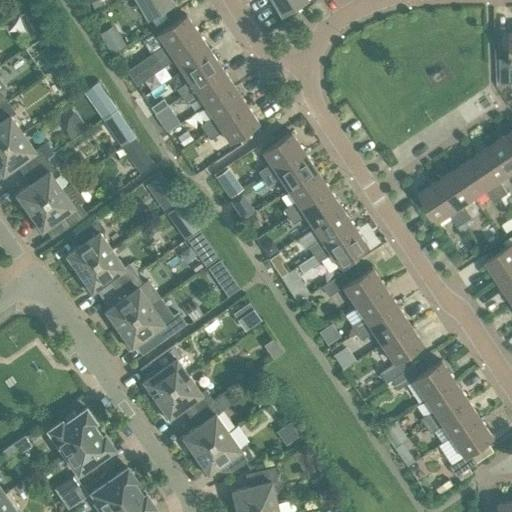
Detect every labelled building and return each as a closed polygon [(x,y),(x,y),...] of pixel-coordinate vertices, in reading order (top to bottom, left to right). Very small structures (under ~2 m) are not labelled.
[(137,0),(147,17),(173,1),(172,0),(137,0)] [(273,0),(281,14),(284,12),(289,19),(301,11),(300,10),(315,0),(273,0)] [(127,70),(131,76),(198,31),(186,13),(157,32),(165,44),(127,70)] [(511,82),(511,30),(511,49),(511,57),(500,58),(501,82),(511,82)] [(181,69),(210,49),(198,31),(131,76),(136,84),(175,59),(181,69)] [(119,34),(104,42),(109,52),(124,44),(119,34)] [(177,88),(182,95),(222,67),(210,49),(181,69),(189,80),(177,88)] [(205,105),(235,85),(222,67),(182,95),(186,102),(198,94),(205,105)] [(92,100),(104,91),(98,81),(85,90),(92,100)] [(246,103),(235,85),(205,105),(213,116),(201,124),(205,131),(246,103)] [(164,97),(151,106),(156,113),(169,105),(164,97)] [(0,146),(23,131),(11,113),(14,111),(7,100),(0,105),(0,146)] [(246,103),(205,131),(205,132),(197,137),(202,144),(222,130),(230,141),(259,122),(246,103)] [(110,128),(123,120),(116,110),(103,119),(110,128)] [(178,136),(183,145),(193,139),(187,130),(178,136)] [(35,147),(23,131),(0,146),(0,174),(18,162),(24,172),(46,156),(47,157),(63,146),(59,140),(54,143),(53,142),(49,145),(46,141),(35,148),(35,147)] [(259,170),(263,175),(304,149),(291,131),(263,150),(271,162),(259,170)] [(511,172),(511,134),(510,132),(492,144),(511,173),(511,172)] [(492,144),(478,153),(474,156),(502,197),(508,192),(501,180),(511,173),(492,144)] [(139,174),(152,166),(140,146),(126,155),(139,174)] [(287,187),(316,168),(304,149),(263,175),(268,184),(280,176),(287,187)] [(58,184),(60,184),(51,169),(54,167),(47,157),(46,156),(24,172),(31,181),(13,194),(20,205),(24,203),(29,210),(62,186),(58,184)] [(474,156),(456,168),(475,197),(487,189),(495,201),(502,197),(474,156)] [(288,213),(328,186),(316,168),(287,187),(296,201),(285,208),(288,213)] [(475,197),(456,168),(438,180),(466,221),(472,216),(464,204),(475,197)] [(160,172),(146,183),(154,194),(168,184),(160,172)] [(39,231),(45,227),(51,236),(85,212),(79,204),(86,199),(72,180),(63,187),(62,186),(29,210),(34,218),(31,220),(39,231)] [(438,180),(420,192),(427,203),(439,221),(451,213),(459,225),(466,221),(438,180)] [(313,225),(342,206),(328,186),(288,213),(294,222),(306,214),(313,225)] [(174,220),(187,211),(181,201),(168,210),(174,220)] [(252,211),(246,201),(237,208),(243,217),(252,211)] [(427,203),(422,206),(433,224),(439,221),(427,203)] [(355,226),(347,214),(342,206),(313,225),(322,238),(310,246),(314,253),(355,226)] [(243,218),(252,231),(262,224),(254,212),(243,218)] [(74,264),(79,271),(112,247),(100,230),(104,228),(97,218),(74,234),(81,243),(63,256),(71,266),(74,264)] [(319,260),(330,252),(339,265),(368,245),(355,226),(314,253),(319,260)] [(272,239),(262,246),(268,256),(278,249),(272,239)] [(511,242),(486,260),(498,279),(511,269),(511,242)] [(113,289),(136,273),(128,263),(125,265),(112,247),(79,271),(85,279),(82,281),(90,292),(107,280),(113,289)] [(283,261),(277,251),(270,256),(276,266),(283,261)] [(314,253),(298,264),(303,271),(319,260),(314,253)] [(350,281),(343,271),(322,285),(329,295),(343,286),(356,304),(385,285),(372,266),(350,281)] [(292,268),(281,276),(286,283),(297,276),(292,268)] [(511,269),(498,279),(511,297),(511,296),(511,269)] [(136,273),(113,289),(120,299),(103,311),(110,322),(113,320),(118,327),(152,304),(139,286),(143,283),(136,273)] [(228,284),(222,288),(227,296),(239,287),(234,280),(228,284)] [(356,304),(364,317),(352,325),(357,332),(398,305),(385,285),(356,304)] [(152,304),(118,327),(124,335),(121,337),(128,348),(136,342),(143,351),(186,321),(178,311),(173,314),(161,297),(152,304)] [(374,331),(379,339),(382,343),(410,324),(398,305),(357,332),(362,339),(374,331)] [(408,367),(406,365),(401,357),(423,343),(410,324),(382,343),(395,362),(380,371),(386,381),(391,378),(408,367)] [(156,398),(189,374),(177,357),(181,354),(174,344),(142,367),(149,376),(140,382),(148,393),(151,391),(156,398)] [(423,395),(452,376),(441,359),(419,374),(412,364),(408,367),(391,378),(398,389),(413,379),(423,395)] [(189,374),(156,398),(162,406),(158,408),(166,419),(184,406),(190,415),(212,400),(205,389),(201,392),(189,374)] [(468,398),(452,376),(423,395),(433,410),(422,418),(427,425),(468,398)] [(480,417),(468,398),(427,425),(431,432),(443,424),(451,436),(480,417)] [(190,448),(195,453),(228,430),(216,413),(220,410),(212,400),(190,415),(197,425),(179,437),(186,448),(190,446),(191,447),(190,448)] [(48,429),(64,452),(97,429),(92,422),(95,420),(86,407),(64,422),(62,419),(48,429)] [(470,451),(493,436),(480,417),(451,436),(464,455),(449,465),(456,475),(477,461),(470,451)] [(396,420),(383,429),(394,444),(407,436),(396,420)] [(97,429),(64,452),(78,472),(114,447),(104,433),(101,436),(97,429)] [(228,430),(195,453),(200,461),(197,464),(205,474),(222,462),(229,471),(251,455),(244,445),(240,448),(228,430)] [(12,442),(20,452),(31,444),(24,434),(12,442)] [(20,452),(12,442),(1,450),(8,460),(20,452)] [(408,451),(401,456),(407,465),(414,460),(408,451)] [(93,501),(99,511),(103,511),(138,488),(133,482),(136,480),(127,466),(91,491),(96,499),(93,501)] [(234,503),(236,511),(276,501),(271,481),(276,480),(273,468),(246,474),(249,485),(229,490),(232,503),(234,503)] [(54,487),(61,497),(81,483),(74,473),(54,487)] [(81,483),(61,497),(67,508),(88,494),(81,483)] [(138,488),(103,511),(146,511),(155,506),(145,493),(142,495),(138,488)] [(4,493),(0,495),(0,511),(19,511),(22,510),(8,490),(4,493)] [(511,511),(511,500),(499,502),(500,511),(511,511)] [(279,511),(276,501),(236,511),(279,511)]
